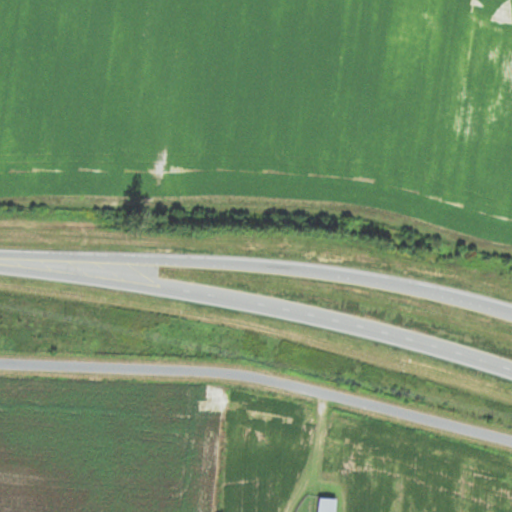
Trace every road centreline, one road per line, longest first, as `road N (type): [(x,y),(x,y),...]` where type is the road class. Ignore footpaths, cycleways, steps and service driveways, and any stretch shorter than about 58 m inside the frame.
road 1 (residential): [(0,368),(281,380),(511,437)]
road 2 (trunk): [(29,267),(343,325),(511,372)]
road 3 (trunk): [(511,318),(277,270),(29,267)]
